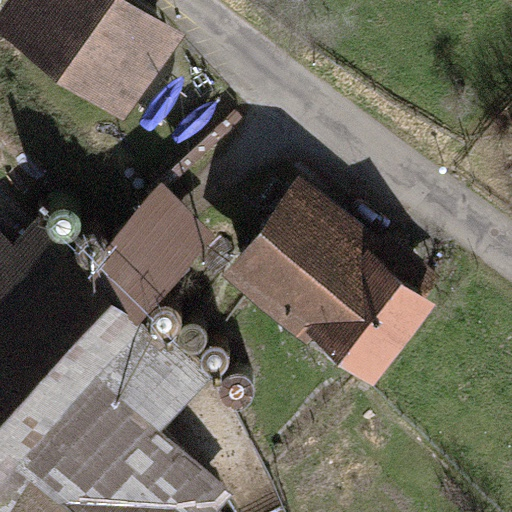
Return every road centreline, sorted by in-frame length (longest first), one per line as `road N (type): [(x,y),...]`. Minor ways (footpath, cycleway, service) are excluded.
road 1 (unclassified): [(511,248),(189,0)]
road 2 (track): [(303,90),(194,206)]
